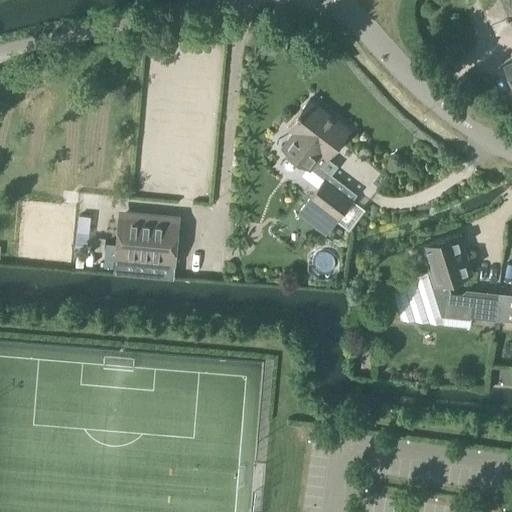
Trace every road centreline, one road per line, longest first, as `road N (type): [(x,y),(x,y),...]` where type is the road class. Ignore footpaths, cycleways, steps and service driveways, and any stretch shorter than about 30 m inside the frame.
road 1 (unclassified): [(0,55),(238,0)]
road 2 (unclassified): [(511,152),(430,98),(323,0)]
